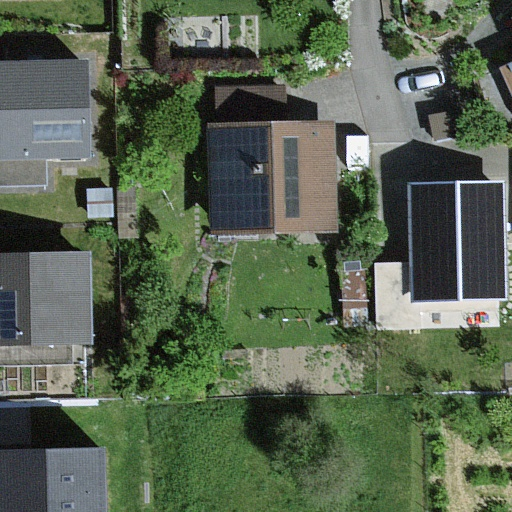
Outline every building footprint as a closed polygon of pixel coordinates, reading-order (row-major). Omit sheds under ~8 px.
[(511,14),(503,19),(511,39),(511,58),(493,67),(511,108),(511,14)] [(86,63),(0,63),(0,188),(51,189),(50,158),(86,158),(86,63)] [(215,80),(216,124),(284,122),(283,78),(215,80)] [(466,110),(423,117),(427,144),(470,137),(466,110)] [(216,124),(200,124),(202,234),(332,233),(330,122),(284,122),(216,124)] [(498,180),(399,183),(401,262),(402,304),(498,300),(498,180)] [(106,189),(81,191),(83,220),(108,218),(106,189)] [(78,251),(0,253),(0,361),(81,359),(78,251)] [(402,304),(401,262),(367,263),(369,331),(403,330),(402,304)] [(81,359),(0,361),(0,400),(82,397),(81,359)] [(30,407),(0,407),(0,445),(31,445),(30,407)] [(106,511),(105,451),(0,452),(0,511),(106,511)]
